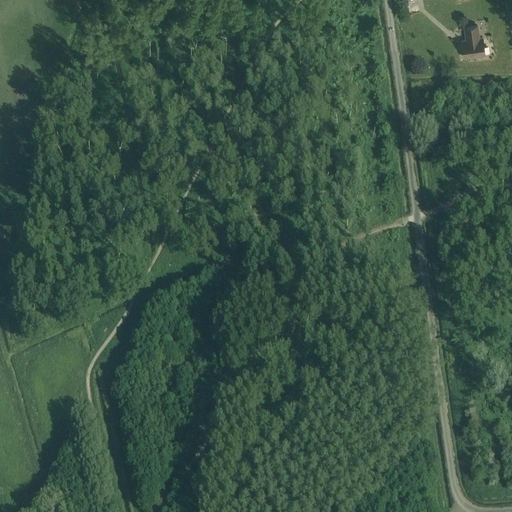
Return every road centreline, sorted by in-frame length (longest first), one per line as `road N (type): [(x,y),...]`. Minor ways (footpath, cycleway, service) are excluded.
road 1 (unclassified): [(474,511),(452,489),(387,0)]
road 2 (track): [(165,511),(297,320),(304,266),(266,234),(213,145)]
road 3 (track): [(404,280),(370,0)]
road 4 (track): [(304,266),(363,234),(416,219)]
